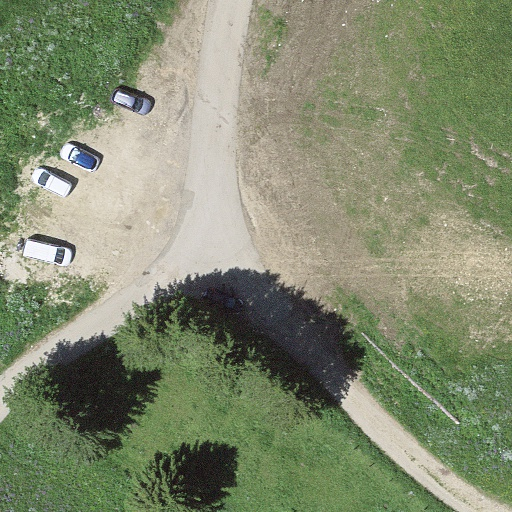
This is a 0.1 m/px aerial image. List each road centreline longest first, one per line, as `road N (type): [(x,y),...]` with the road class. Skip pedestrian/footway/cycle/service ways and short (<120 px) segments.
road 1 (unclassified): [(0,405),(46,361),(176,266),(213,209),(236,0)]
road 2 (track): [(483,511),(398,446),(322,366),(240,260),(213,209)]
